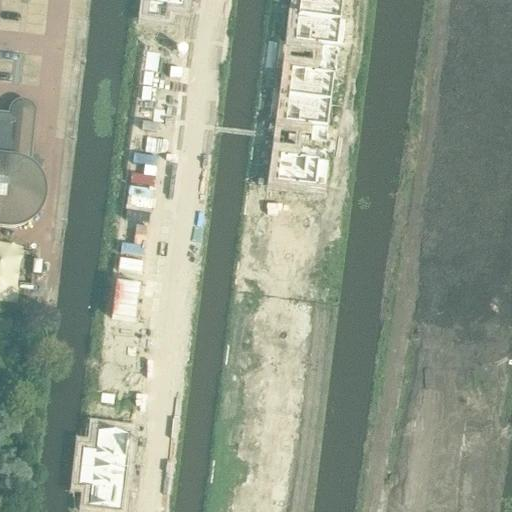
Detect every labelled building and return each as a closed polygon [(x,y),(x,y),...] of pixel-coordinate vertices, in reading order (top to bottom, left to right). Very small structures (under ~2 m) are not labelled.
[(150,0),(150,3),(148,3),(147,17),(165,20),(167,7),(181,9),(182,0),(150,0)] [(294,0),(294,11),(297,12),(297,17),(296,16),(296,18),(345,24),(348,0),(294,0)] [(294,40),(293,45),(312,47),(318,48),(322,48),(320,61),(336,63),(338,50),(342,51),(345,24),(296,18),(294,40)] [(290,71),(287,98),(340,105),(343,77),(335,76),(336,63),(320,61),(318,74),(315,74),(309,73),(290,71)] [(282,104),(280,119),(284,119),(283,125),(302,128),(308,129),(312,129),(310,142),(326,144),(328,131),(336,132),(340,105),(287,98),(286,104),(282,104)] [(0,229),(4,230),(19,229),(30,222),(36,216),(42,207),(42,189),(40,182),(36,173),(27,164),(28,158),(28,152),(32,115),(31,111),(28,107),(24,105),(19,105),(15,107),(11,112),(11,119),(0,117),(0,229)] [(483,123),(482,135),(494,136),(496,124),(483,123)] [(274,167),(273,175),(276,180),(275,185),(324,191),(328,164),(324,163),(326,150),(302,147),(301,158),(300,160),(294,159),(279,157),(278,163),(274,167)] [(273,210),(269,238),(313,243),(318,203),(303,201),(301,214),(273,210)] [(265,242),(263,258),(267,259),(266,265),(294,268),(293,281),(308,283),(313,243),(269,238),(269,243),(265,242)] [(263,291),(259,318),(303,324),(308,283),(293,281),(291,295),(263,291)] [(259,318),(256,345),(284,349),(283,362),(298,364),(303,324),(259,318)] [(246,386),(245,395),(248,400),(247,405),(287,410),(292,369),(273,367),(272,380),(251,377),(250,383),(246,386)] [(102,384),(100,401),(128,405),(130,388),(102,384)] [(239,438),(238,447),(242,451),(241,457),(262,460),(260,473),(279,475),(284,434),(244,429),(244,435),(239,438)] [(82,450),(79,468),(124,474),(129,436),(97,432),(94,452),(82,450)] [(79,468),(77,487),(90,488),(88,508),(119,511),(124,474),(79,468)] [(238,489),(234,511),(279,511),(283,482),(268,480),(266,493),(238,489)]
